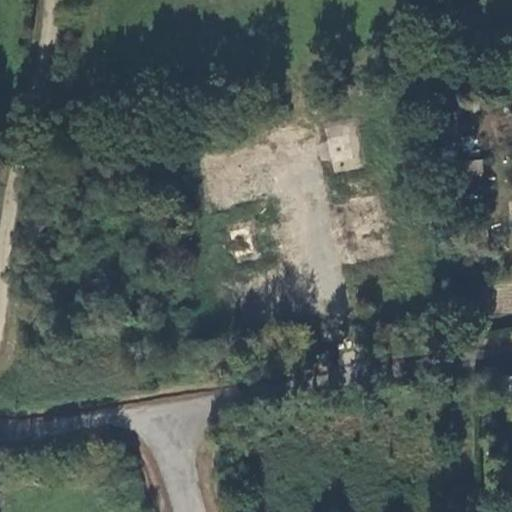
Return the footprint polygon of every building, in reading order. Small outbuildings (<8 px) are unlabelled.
[(281,148),(288,179),(318,173),(312,142),(281,148)] [(457,162),(459,177),(481,175),(479,160),(457,162)] [(332,213),(337,238),(360,233),(355,208),(332,213)] [(256,253),(250,226),(227,231),(234,258),(256,253)] [(241,312),(271,305),(266,284),(236,291),(241,312)] [(501,402),(511,402),(511,377),(501,378),(501,402)]
